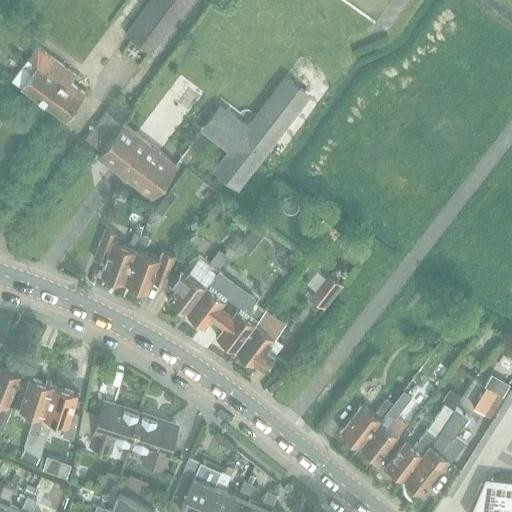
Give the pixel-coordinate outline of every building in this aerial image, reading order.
[(151,51),(188,0),(148,0),(125,32),(151,51)] [(36,46),(13,78),(21,84),(65,117),(83,92),(68,81),(74,73),(36,46)] [(228,111),(213,131),(236,148),(218,171),(234,183),(252,160),(255,163),(267,147),(264,145),(269,137),(273,140),(291,117),(287,114),(305,91),(289,79),(254,125),(250,122),(247,126),(243,123),(240,127),(233,121),(236,118),(228,111)] [(106,109),(85,137),(101,149),(122,122),(106,109)] [(101,149),(97,153),(151,195),(176,163),(122,122),(101,149)] [(105,227),(94,257),(105,261),(100,272),(104,274),(103,276),(112,279),(113,277),(124,281),(142,234),(134,231),(133,231),(128,245),(113,240),(116,231),(105,227)] [(142,234),(124,281),(135,285),(134,287),(143,291),(144,288),(147,290),(151,279),(164,284),(175,254),(162,249),(159,257),(140,250),(142,246),(145,247),(149,236),(142,234)] [(175,287),(167,298),(186,312),(218,269),(211,263),(208,266),(197,258),(196,258),(195,259),(194,260),(192,262),(190,264),(188,265),(186,267),(185,268),(184,269),(187,271),(186,273),(181,269),(170,283),(175,287)] [(218,269),(186,312),(204,326),(211,317),(222,326),(231,314),(220,306),(227,296),(238,305),(236,308),(247,316),(257,303),(253,296),(218,269)] [(321,304),(338,281),(328,273),(311,296),(321,304)] [(222,326),(216,334),(235,349),(265,309),(257,303),(247,316),(236,308),(231,314),(222,326)] [(265,309),(235,349),(254,364),(254,363),(263,370),(276,353),(267,347),(284,324),(265,309)] [(0,400),(7,403),(20,373),(0,364),(0,400)] [(34,413),(28,431),(24,446),(32,451),(38,434),(37,434),(53,384),(28,377),(18,408),(34,413)] [(38,434),(32,451),(40,455),(46,437),(50,422),(51,418),(65,423),(62,434),(71,437),(74,427),(77,411),(72,409),(77,392),(53,384),(37,434),(38,434)] [(486,386),(473,406),(489,416),(502,395),(486,386)] [(360,401),(339,428),(360,444),(392,402),(385,397),(374,412),(360,401)] [(104,400),(90,443),(109,449),(113,439),(130,445),(140,412),(104,400)] [(405,437),(385,463),(403,477),(436,434),(453,407),(443,401),(427,427),(414,444),(405,437)] [(392,402),(360,444),(378,458),(405,423),(394,414),(399,407),(392,402)] [(0,405),(0,427),(2,429),(12,405),(7,403),(6,407),(0,405)] [(436,434),(403,477),(421,491),(447,458),(450,460),(462,444),(453,437),(469,417),(454,406),(453,407),(436,434)] [(140,412),(130,445),(146,450),(143,460),(163,466),(176,423),(140,412)] [(189,455),(173,493),(184,498),(179,509),(186,511),(206,511),(217,486),(213,484),(220,469),(189,455)] [(217,486),(206,511),(233,511),(240,496),(237,495),(237,494),(223,488),(230,474),(220,469),(213,484),(217,486)] [(479,490),(469,511),(511,511),(511,479),(493,477),(486,493),(479,490)] [(240,496),(233,511),(260,511),(263,506),(260,505),(260,504),(246,498),(253,484),(243,479),(237,494),(237,495),(240,496)] [(0,500),(0,501),(0,502),(0,511),(23,511),(24,511),(20,510),(21,509),(7,503),(13,488),(3,484),(0,491),(0,500)] [(263,506),(260,511),(277,511),(270,508),(276,494),(266,490),(260,504),(260,505),(263,506)] [(93,511),(150,511),(153,508),(119,493),(111,511),(97,504),(93,511)] [(24,511),(23,511),(30,511),(36,499),(27,495),(21,509),(20,510),(24,511)]
